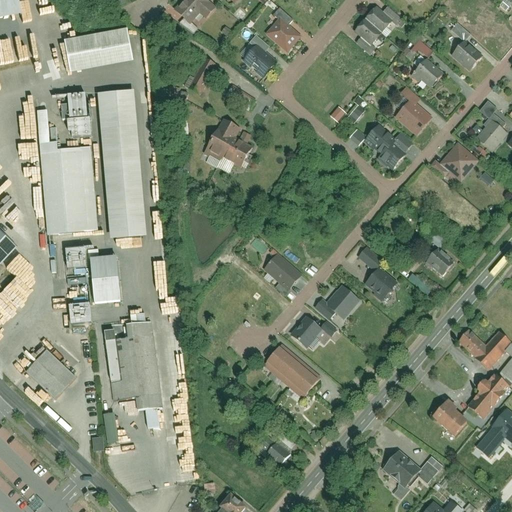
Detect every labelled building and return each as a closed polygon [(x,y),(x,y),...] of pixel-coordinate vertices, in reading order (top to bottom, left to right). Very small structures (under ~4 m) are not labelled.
[(0,0),(0,19),(17,15),(13,0),(0,0)] [(190,27),(197,17),(204,23),(214,10),(201,0),(185,0),(174,15),(190,27)] [(511,0),(503,0),(501,4),(511,12),(511,0)] [(370,8),(350,35),(369,49),(389,22),(370,8)] [(291,22),(277,11),(272,17),(286,28),(291,22)] [(278,22),(265,37),(285,54),(298,39),(278,22)] [(449,31),(462,43),(467,37),(454,25),(449,31)] [(124,33),(60,44),(65,75),(130,64),(124,33)] [(37,39),(22,40),(24,58),(38,57),(37,39)] [(253,40),(238,57),(244,62),(243,64),(263,80),(275,66),(261,55),(266,50),(253,40)] [(434,59),(418,44),(412,50),(429,65),(434,59)] [(462,47),(451,61),(469,76),(480,62),(462,47)] [(182,90),(198,99),(216,68),(201,59),(182,90)] [(423,63),(411,78),(427,91),(440,76),(423,63)] [(127,89),(90,92),(104,239),(141,236),(127,89)] [(182,112),(185,92),(167,89),(165,102),(169,103),(167,110),(182,112)] [(230,91),(224,100),(246,115),(252,105),(230,91)] [(417,100),(404,91),(400,97),(413,106),(417,100)] [(85,95),(62,97),(64,134),(66,134),(66,140),(87,139),(85,95)] [(407,104),(393,121),(414,139),(428,122),(407,104)] [(485,105),(478,113),(486,120),(494,112),(485,105)] [(336,109),(328,119),(335,125),(343,115),(336,109)] [(95,226),(88,142),(54,144),(54,137),(44,138),(41,110),(34,110),(44,230),(95,226)] [(353,112),(349,118),(356,124),(361,118),(353,112)] [(178,146),(187,146),(187,123),(177,123),(178,146)] [(474,142),(489,154),(505,135),(489,123),(474,142)] [(220,124),(204,157),(207,158),(203,166),(226,177),(229,169),(238,173),(249,150),(230,141),(235,131),(220,124)] [(376,127),(361,143),(376,156),(373,160),(390,173),(402,156),(388,146),(392,141),(376,127)] [(355,148),(363,141),(355,131),(346,139),(355,148)] [(459,180),(477,158),(452,139),(435,161),(459,180)] [(473,153),(482,159),(485,153),(477,147),(473,153)] [(486,187),(491,181),(483,173),(477,179),(486,187)] [(0,261),(18,243),(0,224),(0,261)] [(433,236),(427,242),(435,249),(441,243),(433,236)] [(354,255),(371,268),(374,265),(380,258),(363,243),(354,255)] [(287,291),(302,274),(274,250),(259,267),(287,291)] [(439,251),(428,264),(445,277),(455,265),(439,251)] [(116,302),(112,259),(85,261),(88,304),(116,302)] [(395,281),(374,265),(371,268),(361,282),(383,298),(395,281)] [(414,274),(406,284),(425,299),(433,289),(414,274)] [(361,296),(340,278),(321,301),(317,297),(311,304),(327,318),(331,313),(340,321),(361,296)] [(86,325),(85,306),(64,307),(65,326),(86,325)] [(304,313),(287,334),(301,346),(315,329),(325,337),(332,328),(321,318),(316,323),(304,313)] [(142,406),(145,432),(158,431),(155,404),(159,403),(151,325),(123,328),(124,336),(102,339),(109,410),(142,406)] [(464,326),(452,342),(485,368),(507,342),(492,330),(483,341),(464,326)] [(278,346),(263,363),(301,396),(316,379),(278,346)] [(477,424),(511,382),(511,348),(510,346),(459,409),(477,424)] [(75,364),(61,350),(51,360),(66,374),(75,364)] [(45,354),(24,376),(51,402),(72,380),(66,374),(51,360),(45,354)] [(464,422),(440,399),(424,415),(448,439),(464,422)] [(511,412),(503,406),(472,446),(486,457),(500,439),(511,448),(511,412)] [(103,447),(114,446),(112,417),(101,418),(103,447)] [(291,458),(265,432),(255,442),(260,447),(253,454),(274,475),(291,458)] [(89,439),(90,453),(101,452),(100,438),(89,439)] [(423,485),(440,465),(426,453),(413,469),(388,448),(373,466),(399,489),(411,475),(423,485)] [(192,459),(191,450),(183,450),(183,455),(179,455),(179,459),(192,459)] [(167,511),(177,492),(169,488),(157,511),(167,511)] [(238,511),(244,505),(223,489),(209,507),(215,511),(238,511)] [(469,511),(473,508),(464,500),(459,506),(448,497),(440,507),(429,497),(415,511),(469,511)]
